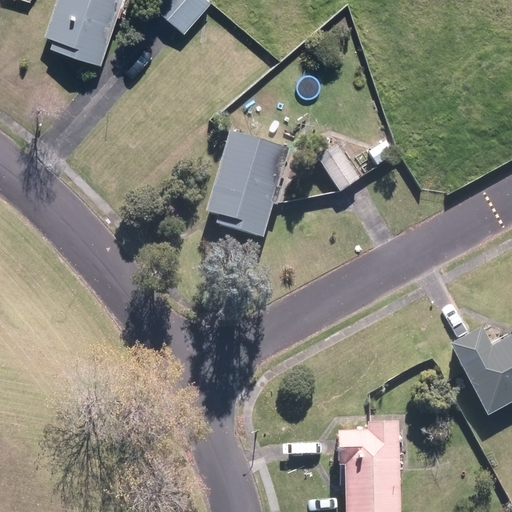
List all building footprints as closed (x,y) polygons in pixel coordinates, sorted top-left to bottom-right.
[(44,50),(95,67),(117,0),(50,0),(38,38),(47,41),(44,50)] [(150,0),(145,7),(162,20),(178,0),(150,0)] [(201,0),(178,0),(162,20),(179,35),(205,3),(201,0)] [(209,229),(255,243),(265,209),(269,210),(275,194),(270,193),(282,154),(223,136),(199,217),(211,220),(209,229)] [(365,155),(374,169),(391,158),(382,145),(365,155)] [(335,195),(354,182),(331,147),(313,159),(335,195)] [(478,417),(511,398),(511,327),(478,346),(467,327),(437,344),(478,417)] [(391,511),(387,420),(355,421),(355,429),(324,430),(326,465),(332,464),(334,511),(391,511)]
